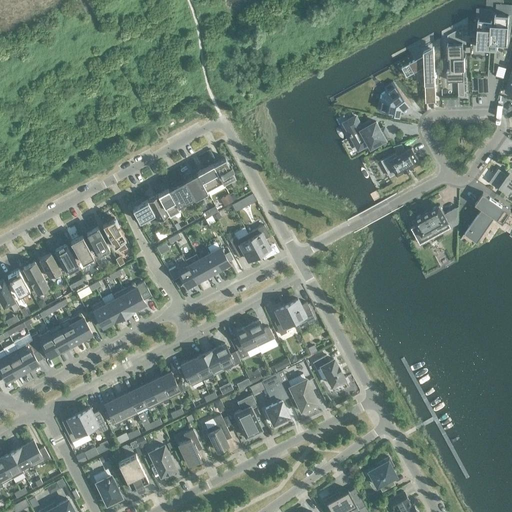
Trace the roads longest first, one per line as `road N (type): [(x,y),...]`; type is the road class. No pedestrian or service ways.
road 1 (residential): [(0,241),(222,121),(297,255)]
road 2 (unclassified): [(297,255),(10,405)]
road 3 (unclassified): [(30,413),(304,270)]
road 4 (residential): [(375,401),(156,511)]
road 5 (unclassified): [(447,175),(468,178),(500,121),(492,113),(433,116),(424,129)]
road 6 (residential): [(304,270),(375,401)]
road 7 (residential): [(268,511),(389,425)]
road 8 (unclassified): [(95,511),(49,420),(30,413)]
